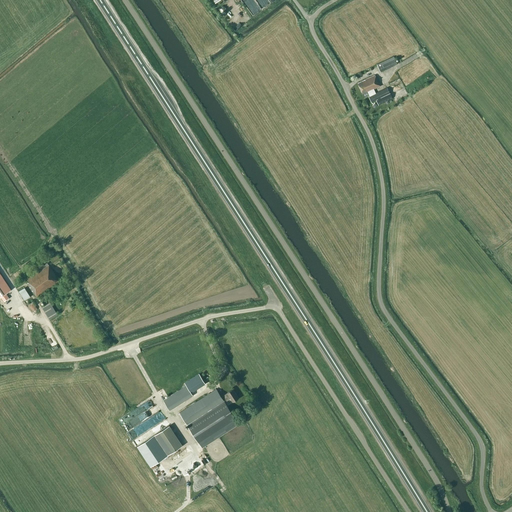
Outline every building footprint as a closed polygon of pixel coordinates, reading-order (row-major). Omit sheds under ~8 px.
[(393,57),(389,59),(377,65),(380,72),(392,66),(397,64),(393,57)] [(381,86),(380,84),(377,78),(376,78),(375,75),(357,83),(362,93),(366,92),(367,92),(369,96),(368,96),(371,103),(376,100),(378,105),(392,99),(387,88),(376,93),(374,89),(381,86)] [(40,259),(36,262),(37,265),(38,264),(40,268),(41,269),(26,280),(29,284),(28,285),(36,297),(59,281),(47,263),(44,265),(40,259)] [(5,293),(10,290),(0,275),(0,296),(1,296),(4,301),(9,298),(5,293)] [(25,300),(30,297),(24,288),(19,291),(25,300)] [(57,315),(49,301),(41,306),(49,319),(57,315)] [(53,336),(47,339),(50,346),(56,342),(53,336)] [(186,385),(163,400),(169,410),(192,395),(191,392),(205,383),(199,374),(185,383),(186,385)] [(198,442),(235,418),(225,402),(230,398),(232,402),(238,398),(233,389),(227,393),(221,397),(216,389),(179,413),(198,442)] [(168,426),(137,446),(150,466),(181,446),(168,426)] [(180,475),(173,478),(179,493),(186,490),(180,475)]
